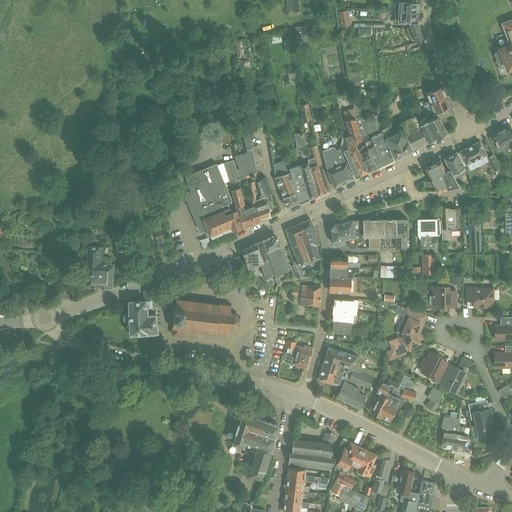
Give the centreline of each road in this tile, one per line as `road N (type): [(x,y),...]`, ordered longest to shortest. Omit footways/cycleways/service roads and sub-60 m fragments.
road 1 (unclassified): [(44,318),(321,204)]
road 2 (residential): [(290,392),(75,343),(44,318)]
road 3 (residential): [(321,204),(324,292),(302,396)]
road 4 (residential): [(454,474),(302,396)]
road 5 (unclassified): [(321,204),(468,133)]
road 6 (residential): [(468,133),(432,45),(430,0)]
road 7 (residential): [(290,392),(271,511)]
